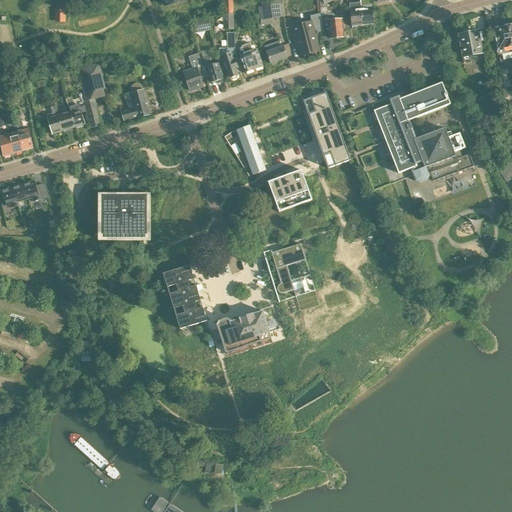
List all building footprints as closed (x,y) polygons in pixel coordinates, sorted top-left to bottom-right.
[(233,11),(232,0),(224,0),(225,11),(233,11)] [(257,0),(258,2),(261,24),(269,23),(269,19),(284,16),(282,3),(281,0),(257,0)] [(359,0),(360,2),(363,25),(374,24),(371,0),(359,0)] [(352,27),(363,25),(360,2),(349,4),(352,27)] [(65,10),(64,10),(56,10),(55,10),(55,22),(65,22),(65,10)] [(233,14),(223,14),(223,29),(233,29),(233,14)] [(311,17),(312,21),(292,27),(299,56),(320,51),(314,30),(316,30),(317,33),(322,32),(323,31),(321,19),(321,14),(311,17)] [(327,15),(329,30),(330,39),(336,38),(338,39),(341,39),(342,37),(344,37),(342,19),(334,20),(333,14),(327,15)] [(202,25),(203,30),(209,29),(208,19),(194,21),(195,26),(202,25)] [(511,50),(511,47),(508,26),(499,27),(499,28),(494,29),(496,40),(493,40),(494,45),(497,44),(498,51),(504,50),(504,52),(511,50)] [(482,32),(459,36),(463,56),(462,56),(464,64),(472,62),(471,57),(475,56),(475,53),(481,52),(479,42),(483,41),(482,32)] [(230,78),(232,80),(237,78),(237,75),(238,75),(236,68),(238,67),(235,59),(233,60),(232,56),(235,55),(234,33),(227,33),(228,46),(219,49),(219,56),(222,56),(230,78)] [(265,46),(271,63),(287,58),(283,46),(281,46),(279,41),(265,46)] [(244,54),(240,55),(246,72),(263,67),(257,49),(253,51),(250,43),(241,46),(244,54)] [(194,62),(191,63),(193,69),(184,72),(190,91),(203,87),(199,74),(205,72),(201,60),(198,53),(192,56),(194,62)] [(223,82),(223,79),(219,63),(212,65),(209,56),(203,58),(206,67),(207,67),(212,83),(216,81),(218,84),(223,82)] [(84,101),(87,111),(90,128),(101,125),(94,99),(101,97),(95,74),(101,72),(99,63),(76,69),(84,100),(84,101)] [(390,100),(392,104),(391,104),(374,111),(375,113),(373,114),(375,121),(378,120),(381,129),(379,130),(389,155),(391,155),(395,164),(393,165),(396,172),(398,172),(398,173),(411,168),(416,181),(419,182),(427,180),(429,176),(428,173),(430,173),(433,181),(474,166),(469,154),(461,157),(459,150),(464,148),(459,134),(452,136),(451,132),(446,134),(445,129),(416,139),(412,129),(413,129),(411,124),(410,124),(408,121),(450,104),(442,83),(400,99),(399,96),(390,100)] [(143,89),(141,90),(139,84),(135,84),(133,85),(131,87),(131,90),(132,92),(131,93),(135,106),(121,110),(124,122),(150,115),(143,89)] [(7,88),(8,92),(11,91),(13,97),(23,94),(21,85),(7,88)] [(327,92),(305,100),(329,168),(352,160),(327,92)] [(295,95),(253,110),(258,123),(300,107),(295,95)] [(69,111),(74,127),(84,124),(82,113),(87,111),(84,101),(83,101),(82,97),(72,100),(71,97),(65,99),(66,102),(69,111)] [(53,134),(63,131),(58,115),(55,106),(50,107),(45,109),(47,115),(47,117),(53,134)] [(0,118),(9,116),(8,110),(0,112),(0,118)] [(74,127),(69,111),(58,115),(63,131),(74,127)] [(11,121),(9,116),(0,118),(0,122),(0,124),(11,121)] [(16,122),(18,131),(23,152),(33,149),(28,129),(24,130),(21,120),(16,122)] [(251,126),(238,131),(255,176),(267,171),(251,126)] [(13,154),(23,152),(18,131),(9,134),(13,154)] [(0,141),(3,157),(13,154),(9,134),(0,136),(0,141)] [(490,143),(483,147),(493,164),(500,160),(490,143)] [(511,161),(498,170),(503,178),(511,172),(511,161)] [(302,169),(269,181),(280,212),(313,200),(302,169)] [(24,185),(28,199),(32,198),(33,202),(40,200),(35,181),(24,185)] [(47,198),(44,184),(37,186),(40,200),(47,198)] [(17,203),(18,202),(28,199),(24,185),(13,188),(17,203)] [(17,203),(13,188),(2,191),(6,206),(10,205),(11,208),(19,206),(18,202),(17,203)] [(146,234),(146,202),(149,202),(149,194),(99,194),(99,215),(102,215),(102,234),(146,234)] [(269,248),(262,250),(278,299),(315,288),(300,240),(270,251),(269,248)] [(163,274),(167,286),(193,278),(190,265),(163,274)] [(193,278),(167,286),(167,288),(168,288),(168,287),(176,284),(178,291),(170,294),(170,293),(169,293),(173,308),(200,299),(195,285),(195,286),(191,288),(188,280),(193,279),(194,280),(193,278)] [(200,299),(173,308),(174,310),(175,309),(174,308),(183,306),(185,313),(176,316),(176,314),(175,315),(180,329),(207,321),(202,306),(201,306),(202,308),(197,309),(195,302),(200,300),(200,302),(201,302),(200,299)] [(265,320),(262,312),(230,322),(230,321),(227,319),(219,321),(218,325),(226,352),(239,348),(251,344),(260,340),(259,335),(269,331),(265,320)] [(82,357),(90,358),(91,358),(91,347),(89,347),(81,347),(81,357),(82,357)] [(273,415),(279,423),(287,416),(281,409),(273,415)] [(71,443),(112,480),(117,480),(122,474),(76,435),(73,435),(70,437),(71,443)] [(204,461),(197,458),(195,463),(202,466),(204,461)] [(223,464),(215,463),(214,473),(222,473),(223,464)] [(181,511),(159,497),(158,499),(153,496),(146,508),(152,511),(181,511)]
